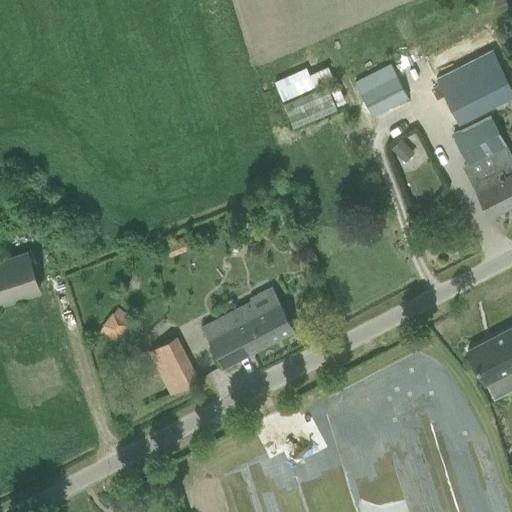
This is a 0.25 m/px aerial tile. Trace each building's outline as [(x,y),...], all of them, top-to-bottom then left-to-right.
[(511,87),(493,49),(437,77),(460,123),(511,96),(511,87)] [(374,114),(383,109),(408,97),(390,63),(356,81),(374,114)] [(309,72),(286,83),(291,96),(333,78),(327,65),(309,72)] [(284,101),(293,126),(339,108),(329,84),(284,101)] [(469,176),(490,215),(511,203),(511,152),(506,142),(503,144),(488,115),(461,129),(453,133),(469,162),(463,165),(469,176)] [(414,131),(404,136),(411,150),(421,145),(414,131)] [(391,148),(398,154),(407,145),(401,138),(391,148)] [(0,303),(38,292),(24,250),(0,257),(0,303)] [(202,327),(223,367),(295,329),(280,300),(257,312),(252,302),(202,327)] [(131,320),(117,309),(101,328),(115,340),(131,320)] [(482,385),(483,384),(492,400),(511,389),(511,326),(464,351),(482,385)] [(147,352),(162,377),(172,395),(198,380),(174,338),(147,352)]
